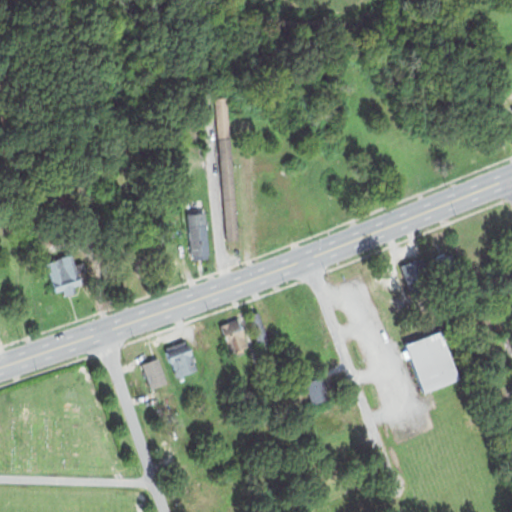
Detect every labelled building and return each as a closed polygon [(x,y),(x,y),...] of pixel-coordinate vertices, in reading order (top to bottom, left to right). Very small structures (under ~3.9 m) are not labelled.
[(215,110),(226,109),(237,239),(225,240),(215,110)] [(190,257),(209,256),(205,210),(186,212),(190,257)] [(160,286),(187,274),(180,258),(173,261),(167,246),(155,251),(162,269),(155,272),(160,286)] [(58,296),(69,292),(70,295),(78,292),(76,286),(84,283),(72,250),(44,260),(58,296)] [(434,254),(444,251),(445,256),(452,253),(462,280),(446,286),(434,254)] [(399,266),(423,256),(434,285),(410,295),(399,266)] [(248,313),(257,310),(266,335),(271,333),(274,343),(269,345),(270,349),(262,352),(248,313)] [(220,323),(237,318),(247,346),(242,348),(242,352),(237,354),(235,349),(230,352),(220,323)] [(197,332),(213,325),(223,353),(207,359),(197,332)] [(404,344),(440,330),(458,378),(422,391),(404,344)] [(163,347),(185,339),(196,370),(174,377),(163,347)] [(140,364),(156,358),(166,383),(150,389),(140,364)] [(299,383),(322,376),(330,399),(313,404),(309,392),(303,394),(299,383)] [(316,438),(321,450),(351,439),(346,427),(316,438)] [(334,483),(339,497),(362,488),(357,474),(334,483)]
